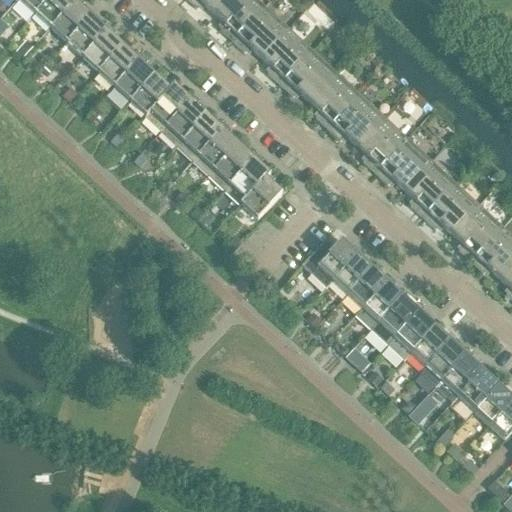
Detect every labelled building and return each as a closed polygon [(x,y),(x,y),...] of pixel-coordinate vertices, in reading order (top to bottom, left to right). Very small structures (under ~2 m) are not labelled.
[(34,16),(48,0),(17,0),(18,1),(34,16)] [(50,31),(77,0),(48,0),(34,16),(50,31)] [(66,45),(90,19),(79,10),(83,5),(78,0),(77,0),(50,31),(66,45)] [(213,17),(228,0),(183,0),(184,0),(196,12),(201,6),(213,17)] [(231,44),(264,9),(254,0),(228,0),(213,17),(224,27),(219,33),(231,44)] [(260,61),(288,31),(264,9),(231,44),(244,56),(249,50),(260,61)] [(81,60),(110,29),(104,24),(100,29),(90,19),(66,45),(81,60)] [(97,75),(121,49),(111,39),(115,34),(110,29),(81,60),(97,75)] [(279,89),(312,53),(288,31),(260,61),(271,71),(266,77),(279,89)] [(113,89),(141,59),(136,54),(132,58),(121,49),(97,75),(113,89)] [(308,105),(336,75),(312,53),(279,89),(292,100),(297,95),(308,105)] [(129,104),(153,78),(142,68),(147,64),(141,59),(113,89),(129,104)] [(327,133),(360,97),(336,75),(308,105),(319,116),(314,121),(327,133)] [(145,119),(174,89),(168,83),(163,88),(153,78),(129,104),(145,119)] [(160,135),(193,99),(188,94),(184,98),(174,89),(145,119),(144,120),(160,135)] [(356,149),(383,119),(360,97),(327,133),(339,144),(344,139),(356,149)] [(175,150),(205,118),(194,108),(199,104),(193,99),(160,135),(175,150)] [(191,165),(225,128),(220,123),(215,128),(205,118),(175,150),(191,165)] [(374,177),(407,141),(383,119),(356,149),(367,160),(362,165),(374,177)] [(207,179),(236,147),(226,138),(230,133),(225,128),(191,165),(207,179)] [(403,193),(431,164),(407,141),(374,177),(387,188),(392,183),(403,193)] [(223,194),(257,157),(251,153),(247,157),(236,147),(207,179),(223,194)] [(239,206),(267,176),(258,167),(262,162),(257,157),(223,194),(239,209),(240,207),(239,206)] [(422,221),(455,186),(431,164),(403,193),(414,204),(409,209),(422,221)] [(257,222),(281,196),(270,186),(274,181),(267,176),(239,206),(240,207),(257,222)] [(451,238),(479,208),(455,186),(422,221),(435,233),(440,227),(451,238)] [(470,266),(503,230),(479,208),(451,238),(462,248),(457,254),(470,266)] [(499,282),(511,267),(511,238),(503,230),(470,266),(482,277),(487,271),(499,282)] [(325,291),(359,254),(354,249),(351,253),(340,243),(334,250),(325,242),(300,269),(325,291)] [(347,298),(371,272),(361,263),(364,259),(359,254),(325,291),(325,292),(332,284),(347,298)] [(511,304),(511,267),(499,282),(510,292),(505,298),(511,304)] [(355,319),(389,282),(384,277),(380,281),(371,272),(347,298),(361,311),(354,319),(355,319)] [(370,333),(401,299),(391,290),(394,287),(389,282),(355,319),(370,333)] [(386,348),(418,315),(401,299),(370,333),(386,348)] [(403,364),(410,356),(434,330),(418,315),(386,348),(403,364)] [(425,370),(452,341),(447,336),(444,339),(434,330),(410,356),(425,370)] [(434,390),(464,358),(454,349),(458,346),(452,341),(425,370),(419,376),(434,390)] [(457,400),(481,374),(464,358),(434,390),(451,406),(457,400)] [(473,415),(497,389),(481,374),(457,400),(473,415)] [(488,429),(511,403),(511,395),(511,394),(507,398),(497,389),(473,415),(488,429)] [(504,443),(511,434),(511,403),(488,429),(504,443)] [(495,483),(488,490),(500,502),(507,494),(495,483)] [(511,494),(501,504),(508,511),(511,506),(511,494)]
